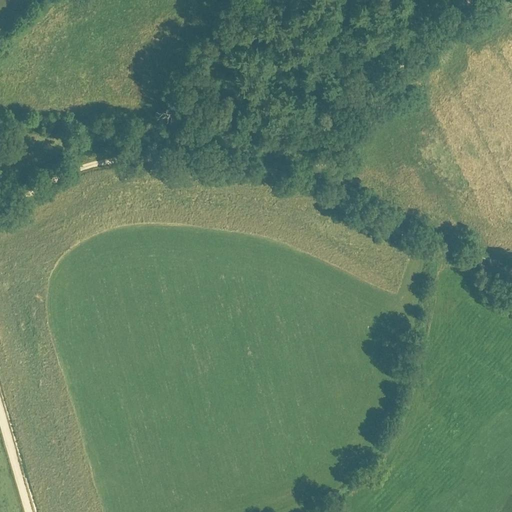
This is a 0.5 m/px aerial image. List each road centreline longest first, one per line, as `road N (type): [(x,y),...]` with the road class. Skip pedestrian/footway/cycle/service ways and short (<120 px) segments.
road 1 (track): [(0,213),(107,161),(255,168),(311,184)]
road 2 (track): [(311,184),(354,113),(469,0)]
road 3 (track): [(511,273),(390,227),(311,184)]
